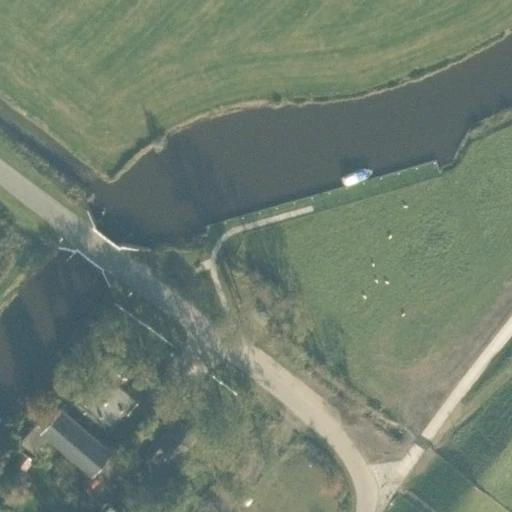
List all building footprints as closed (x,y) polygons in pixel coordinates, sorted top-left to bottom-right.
[(76,399),(67,409),(98,434),(106,425),(110,429),(141,393),(124,378),(127,375),(108,358),(74,397),(76,399)] [(51,438),(91,473),(113,448),(98,434),(67,409),(60,403),(40,427),(36,423),(20,442),(36,456),(51,438)] [(142,453),(153,462),(164,449),(177,459),(198,435),(177,417),(157,440),(155,438),(142,453)] [(131,447),(118,463),(131,476),(145,459),(131,447)] [(23,449),(12,463),(22,471),(33,458),(23,449)] [(132,477),(143,487),(150,479),(139,469),(132,477)] [(128,484),(114,501),(127,511),(134,511),(146,498),(128,484)]
